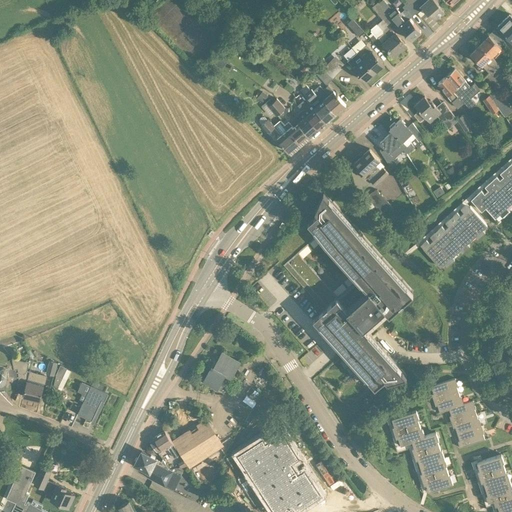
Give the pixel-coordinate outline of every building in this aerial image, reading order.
[(439,4),(434,0),(405,0),(409,4),(416,11),(421,6),(428,14),(429,13),(434,19),(443,12),(438,5),(439,4)] [(383,8),(380,5),(378,2),(371,7),(382,20),(376,25),(383,33),(377,38),(383,44),(393,56),(406,45),(395,33),(392,30),(397,25),(398,26),(399,26),(388,15),(383,8)] [(404,9),(411,16),(417,12),(416,11),(409,4),(404,9)] [(402,15),(396,8),(388,15),(399,26),(411,40),(421,31),(409,18),(405,22),(400,16),(402,15)] [(511,17),(509,15),(497,26),(508,37),(511,32),(511,17)] [(364,30),(353,17),(347,21),(358,35),(364,30)] [(489,35),(479,44),(494,59),(503,50),(489,35)] [(366,44),(357,53),(374,73),(384,64),(366,44)] [(494,59),(479,44),(470,53),(491,74),(500,65),(494,59)] [(237,54),(231,49),(227,54),(234,59),(237,54)] [(374,73),(357,53),(347,61),(365,81),(374,73)] [(322,69),(332,79),(342,69),(341,68),(332,59),(322,69)] [(316,74),(326,85),(332,79),(322,69),(321,69),(316,74)] [(455,69),(446,76),(456,88),(453,90),(459,97),(458,98),(463,103),(464,102),(470,110),(471,109),(472,110),(473,109),(466,101),(467,100),(462,94),(463,93),(469,99),(480,90),(474,83),(470,87),(455,69)] [(456,88),(446,76),(438,83),(447,94),(447,97),(457,109),(463,103),(470,111),(472,110),(471,109),(470,110),(464,102),(463,103),(458,98),(459,97),(453,90),(456,88)] [(309,102),(311,104),(315,109),(316,108),(328,121),(337,113),(324,99),(322,101),(313,91),(311,89),(310,90),(306,85),(300,91),(310,101),(309,102)] [(323,90),(320,86),(313,91),(322,101),(324,99),(337,113),(346,105),(337,96),(338,95),(337,94),(336,94),(334,91),(333,91),(328,86),(323,90)] [(511,111),(511,110),(498,89),(489,96),(499,110),(504,117),(511,111)] [(425,118),(430,123),(437,117),(448,129),(457,121),(455,119),(456,118),(450,111),(444,116),(432,102),(431,103),(424,96),(415,105),(419,110),(414,115),(420,122),(425,118)] [(482,100),(492,114),(499,110),(489,96),(482,100)] [(277,98),(272,102),(268,106),(276,116),(285,108),(277,98)] [(303,101),(298,105),(302,110),(318,129),(328,121),(316,108),(315,109),(311,104),(309,105),(308,104),(306,105),(303,101)] [(318,129),(302,110),(301,110),(297,114),(297,115),(293,119),(297,124),(298,124),(310,137),(318,129)] [(463,114),(456,119),(464,131),(471,126),(463,114)] [(290,128),(288,129),(281,135),(268,119),(261,125),(275,141),(278,139),(290,153),(302,143),(294,135),(295,135),(290,128)] [(390,129),(392,131),(406,146),(403,149),(405,153),(413,147),(410,142),(415,138),(418,142),(423,137),(412,123),(413,123),(412,123),(407,128),(400,120),(390,129)] [(284,126),(288,129),(290,128),(295,135),(294,135),(302,143),(309,137),(310,137),(298,124),(297,124),(293,127),(288,122),(284,126)] [(392,131),(380,143),(384,147),(380,150),(392,169),(396,165),(392,159),(403,149),(406,146),(392,131)] [(501,148),(497,142),(492,146),(496,152),(501,148)] [(375,186),(388,173),(383,167),(384,166),(378,161),(380,159),(369,149),(354,163),(360,169),(358,171),(365,179),(367,177),(370,181),(375,186)] [(495,183),(492,186),(489,183),(485,187),(488,190),(484,193),(481,190),(477,193),(480,197),(474,202),(482,211),(486,207),(495,218),(511,202),(511,162),(508,166),(511,169),(507,173),(504,169),(500,173),(503,176),(500,180),(496,176),(492,180),(495,183)] [(458,174),(452,166),(445,171),(451,179),(458,174)] [(444,192),(441,187),(433,192),(437,197),(444,192)] [(381,195),(380,195),(377,190),(375,190),(368,195),(375,206),(382,213),(384,215),(387,211),(386,210),(391,205),(381,195)] [(283,265),(333,321),(324,330),(344,353),(354,344),(358,349),(353,354),(374,377),(379,372),(387,381),(406,374),(368,332),(413,292),(323,192),(315,211),(317,214),(308,222),(358,278),(337,297),(297,253),(283,265)] [(375,206),(368,195),(362,198),(364,201),(369,209),(371,208),(375,206)] [(470,206),(468,208),(465,204),(460,208),(464,212),(460,215),(457,211),(453,215),(456,219),(452,222),(449,218),(445,222),(448,226),(445,229),(442,225),(437,229),(441,232),(437,236),(434,232),(430,236),(433,239),(430,243),(426,239),(422,243),(425,246),(423,248),(440,267),(487,225),(470,206)] [(203,381),(224,392),(240,362),(222,352),(213,368),(211,366),(203,381)] [(340,364),(366,387),(372,380),(346,357),(340,364)] [(18,382),(12,381),(11,386),(25,389),(23,397),(40,400),(43,386),(45,376),(27,372),(29,363),(11,359),(13,372),(17,371),(19,381),(18,382)] [(50,361),(47,373),(54,374),(57,363),(50,361)] [(60,365),(56,375),(62,378),(67,368),(60,365)] [(18,382),(19,381),(17,371),(13,372),(5,370),(6,371),(7,371),(7,372),(8,373),(8,374),(8,376),(8,377),(8,378),(8,379),(7,380),(12,381),(18,382)] [(432,395),(434,400),(458,392),(456,387),(458,386),(455,379),(431,387),(434,394),(432,395)] [(78,414),(92,420),(101,400),(104,402),(108,394),(91,386),(78,414)] [(440,412),(449,410),(464,405),(463,404),(461,397),(460,397),(458,392),(434,400),(436,406),(437,405),(440,412)] [(450,417),(452,422),(476,414),(474,409),(476,408),(473,401),(463,404),(464,405),(449,410),(452,416),(450,417)] [(393,427),(395,432),(419,424),(418,419),(419,418),(416,411),(392,419),(395,426),(393,427)] [(455,427),(458,434),(481,426),(479,419),(478,419),(476,414),(452,422),(453,428),(455,427)] [(181,454),(189,467),(223,445),(206,419),(172,442),(181,454)] [(401,444),(412,441),(424,436),(422,429),(421,429),(419,424),(395,432),(397,438),(398,437),(401,444)] [(481,426),(458,434),(460,441),(458,442),(460,447),(485,439),(483,434),(484,433),(481,426)] [(260,435),(235,451),(275,511),(278,511),(291,503),(295,508),(320,492),(303,467),(296,471),(289,460),(297,455),(281,429),(263,440),(260,435)] [(167,448),(174,458),(181,454),(172,442),(165,430),(154,437),(155,439),(150,442),(158,453),(167,448)] [(413,448),(414,454),(439,446),(437,440),(438,440),(436,432),(424,436),(412,441),(414,447),(413,448)] [(418,459),(420,465),(444,458),(442,451),(441,451),(439,446),(414,454),(416,459),(418,459)] [(169,468),(167,466),(163,459),(161,462),(141,451),(135,463),(136,465),(163,479),(169,468)] [(478,471),(480,476),(505,468),(503,463),(504,462),(501,455),(478,463),(480,470),(478,471)] [(421,473),(423,479),(447,471),(446,465),(447,465),(444,458),(420,465),(423,472),(421,473)] [(188,466),(183,460),(177,463),(180,468),(188,466)] [(44,489),(47,494),(45,496),(68,506),(74,494),(65,490),(66,488),(58,484),(58,485),(47,480),(51,470),(42,466),(34,484),(44,489)] [(484,481),(486,488),(510,480),(507,473),(506,473),(505,468),(480,476),(482,482),(484,481)] [(447,471),(423,479),(425,484),(426,484),(429,491),(453,483),(450,476),(449,476),(447,471)] [(488,502),(494,500),(501,497),(511,493),(511,490),(511,488),(511,487),(511,486),(510,480),(486,488),(488,495),(486,496),(488,502)] [(498,504),(500,511),(511,507),(511,493),(501,497),(494,500),(496,505),(498,504)] [(142,511),(140,511),(134,511),(129,501),(117,507),(119,511),(142,511)] [(23,511),(46,511),(28,503),(23,511)]
